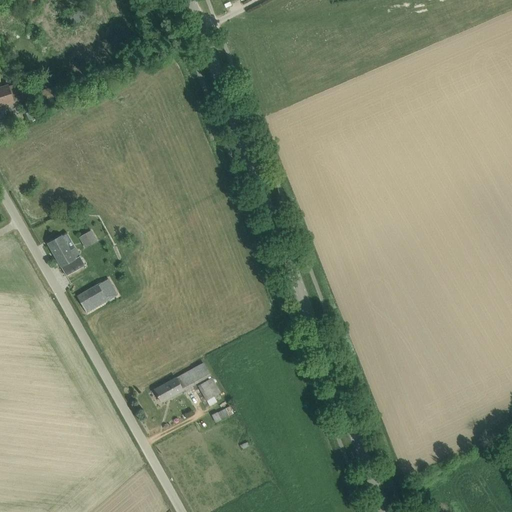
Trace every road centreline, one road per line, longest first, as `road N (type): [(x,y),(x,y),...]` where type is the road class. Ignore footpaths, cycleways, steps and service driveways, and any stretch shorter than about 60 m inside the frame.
road 1 (secondary): [(383,511),(189,0)]
road 2 (unclassified): [(0,191),(181,511)]
